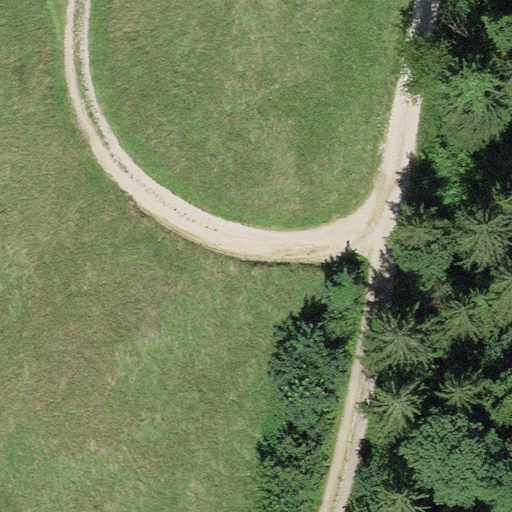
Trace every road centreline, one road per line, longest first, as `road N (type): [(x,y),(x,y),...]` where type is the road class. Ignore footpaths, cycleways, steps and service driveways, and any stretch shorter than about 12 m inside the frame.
road 1 (track): [(431,0),(328,511)]
road 2 (track): [(70,0),(68,74),(105,159),(175,214),(220,232),(271,238),(364,229),(397,198)]
